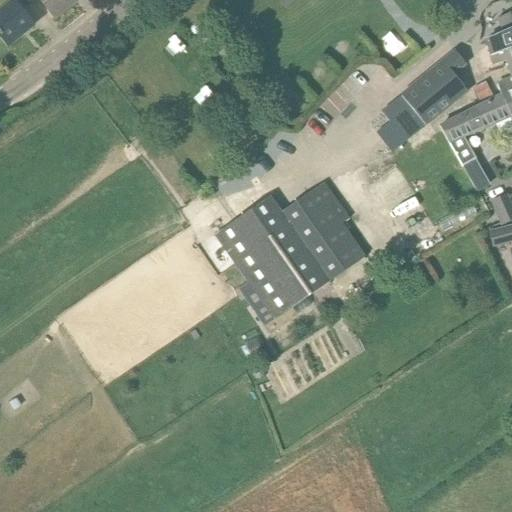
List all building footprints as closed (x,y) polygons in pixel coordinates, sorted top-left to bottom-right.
[(12,1),(10,0),(0,0),(0,37),(7,47),(32,27),(12,1)] [(39,0),(54,19),(74,3),(72,0),(39,0)] [(504,52),(509,67),(511,65),(511,12),(496,17),(502,34),(484,41),(489,56),(504,52)] [(511,65),(509,67),(504,52),(489,56),(493,67),(504,63),(509,79),(496,84),(500,96),(501,95),(509,118),(510,117),(511,116),(511,65)] [(401,139),(405,143),(428,126),(466,94),(452,77),(465,66),(454,53),(400,97),(383,112),(389,119),(387,121),(401,139)] [(481,105),(493,99),(486,83),(473,89),(481,105)] [(463,137),(509,118),(501,95),(500,96),(493,99),(481,105),(439,126),(449,145),(462,167),(476,194),(489,187),(475,160),(476,160),(463,137)] [(251,149),(264,138),(251,122),(238,134),(251,149)] [(208,172),(220,167),(210,144),(198,149),(208,172)] [(281,213),(270,197),(215,236),(249,283),(237,291),(264,328),(292,308),(297,315),(310,306),(305,299),(364,258),(343,227),(351,222),(323,184),(281,213)] [(492,203),(502,225),(511,220),(511,211),(505,197),(492,203)] [(492,247),(498,245),(511,241),(511,227),(488,234),(492,247)] [(258,340),(247,346),(255,361),(266,356),(258,340)] [(253,376),(255,379),(259,380),(263,378),(264,374),(261,370),(257,370),(254,372),(253,376)]
